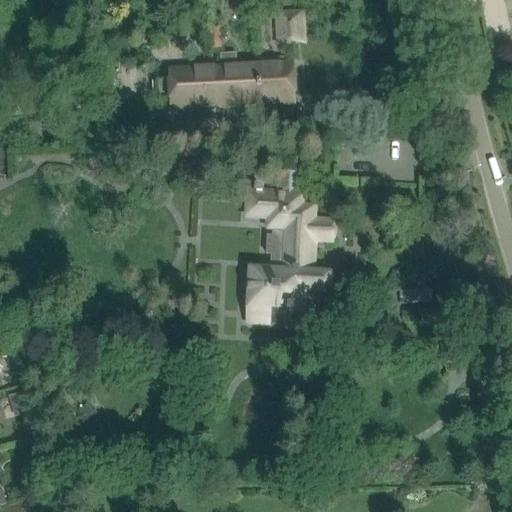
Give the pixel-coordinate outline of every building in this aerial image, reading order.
[(278,16),(280,45),(304,44),(302,15),(278,16)] [(209,49),(221,49),(220,29),(208,29),(209,49)] [(260,106),(258,67),(246,68),(246,63),(237,63),(237,55),(222,55),(222,69),(224,69),(226,108),(260,106)] [(258,67),(260,106),(295,104),(293,66),(258,67)] [(226,108),(224,69),(222,69),(169,72),(170,82),(153,82),(154,102),(171,101),(171,110),(226,108)] [(246,192),(244,221),(267,222),(266,231),(269,231),(268,238),(268,241),(262,241),(261,259),(268,259),(267,270),(248,269),(245,324),(286,327),(287,310),(289,310),(293,310),(313,311),(314,295),(333,296),(334,273),(312,271),(314,241),(331,242),(332,223),(317,222),(318,206),(304,205),(305,194),(296,193),(297,173),(276,172),(275,192),(263,191),(263,190),(257,190),(257,192),(246,192)] [(430,292),(401,294),(402,303),(431,301),(430,292)] [(13,388),(31,383),(26,332),(0,335),(0,356),(10,355),(13,388)]
